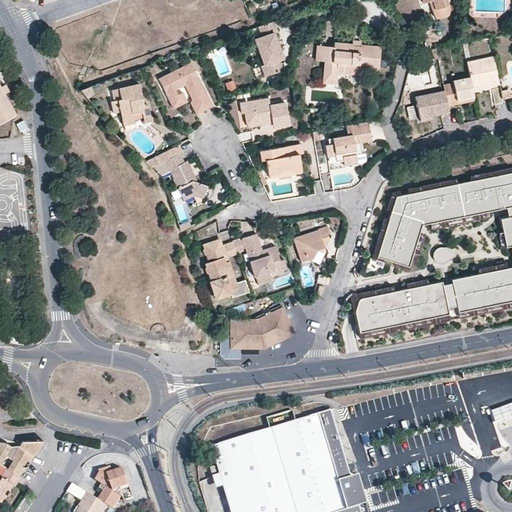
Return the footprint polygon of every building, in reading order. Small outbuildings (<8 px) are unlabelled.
[(431,2),(433,2),(435,10),(433,10),(431,11),(432,13),(438,19),(449,16),(449,10),(446,0),(421,0),(423,5),(431,2)] [(278,31),(275,21),(259,26),(263,36),(256,39),(265,64),(262,65),(266,76),(284,69),(280,59),(284,57),(275,32),(278,31)] [(335,83),(336,64),(344,64),(343,73),(357,74),(359,48),(352,48),(351,45),(334,43),(333,47),(324,46),(323,46),(322,61),(324,62),(323,82),(335,83)] [(315,61),(322,61),(323,46),(324,46),(316,46),(315,61)] [(493,57),(490,58),(495,83),(472,87),(472,90),(499,85),(493,57)] [(472,87),(495,83),(490,58),(466,62),(470,78),(472,87)] [(177,94),(175,89),(185,84),(192,98),(191,102),(197,113),(213,105),(200,80),(198,81),(196,78),(198,77),(191,63),(160,78),(169,98),(177,94)] [(457,104),(457,100),(473,97),(472,90),(472,87),(470,78),(453,81),(452,84),(443,86),(444,91),(447,106),(457,104)] [(0,125),(17,116),(5,94),(10,92),(6,85),(2,87),(0,83),(0,125)] [(132,113),(131,108),(141,106),(142,111),(144,122),(151,121),(147,104),(143,105),(139,83),(112,89),(115,100),(111,100),(114,112),(121,110),(123,121),(133,119),(132,113)] [(79,89),(84,95),(90,93),(89,87),(88,87),(79,89)] [(494,104),(503,103),(501,93),(500,88),(491,90),(494,104)] [(447,106),(444,91),(414,98),(418,119),(430,116),(448,113),(447,106)] [(511,101),(511,97),(511,91),(501,93),(503,103),(511,101)] [(169,98),(173,108),(187,101),(183,92),(177,94),(169,98)] [(246,113),(247,123),(272,119),(272,123),(278,126),(289,124),(285,102),(270,104),(269,98),(240,102),(242,113),(246,113)] [(132,113),(133,119),(143,117),(142,111),(141,106),(131,108),(132,113)] [(247,123),(248,127),(272,123),(272,119),(247,123)] [(360,142),(359,139),(369,137),(366,121),(365,121),(346,125),(347,135),(328,138),(329,144),(325,144),(327,156),(335,155),(337,161),(344,159),(344,164),(358,162),(357,160),(360,160),(364,153),(362,153),(360,143),(360,142)] [(323,131),(313,132),(315,141),(324,139),(323,131)] [(185,150),(181,143),(145,159),(143,160),(149,166),(165,159),(179,152),(185,150)] [(280,172),(283,169),(291,167),(293,170),(302,169),(302,168),(301,154),(303,153),(302,143),(262,150),(263,160),(267,160),(269,173),(270,174),(280,172)] [(179,152),(165,159),(173,179),(171,179),(180,197),(193,193),(203,196),(206,187),(199,185),(195,184),(192,179),(195,178),(187,161),(184,162),(179,152)] [(270,174),(271,177),(302,172),(302,169),(293,170),(291,167),(283,169),(280,172),(270,174)] [(440,279),(359,297),(362,335),(448,317),(447,309),(458,306),(461,313),(511,300),(511,167),(387,193),(370,253),(364,253),(359,272),(359,275),(386,270),(390,260),(406,265),(421,222),(510,202),(511,209),(511,211),(497,216),(505,242),(511,240),(511,243),(511,262),(453,276),(456,298),(446,301),(440,279)] [(180,197),(183,204),(198,198),(201,200),(203,196),(193,193),(180,197)] [(301,263),(312,260),(317,251),(323,253),(325,252),(323,242),(329,240),(328,234),(330,234),(328,226),(318,229),(318,231),(294,238),(301,263)] [(251,253),(254,262),(249,263),(253,278),(260,276),(262,284),(270,281),(268,277),(282,273),(274,247),(260,251),(254,236),(241,240),(244,249),(246,254),(251,253)] [(210,276),(211,276),(213,280),(211,280),(207,281),(210,291),(221,295),(229,293),(229,289),(236,287),(238,294),(247,291),(244,278),(235,282),(234,279),(229,264),(227,257),(236,254),(235,252),(232,243),(232,242),(219,246),(217,241),(203,246),(204,249),(203,251),(203,253),(204,254),(205,256),(207,256),(208,259),(213,258),(214,261),(205,264),(206,268),(205,269),(206,273),(209,273),(210,276)] [(241,250),(238,241),(232,243),(235,252),(241,250)] [(436,264),(456,256),(451,244),(431,252),(436,264)] [(323,253),(317,251),(312,260),(311,262),(319,266),(323,253)] [(238,294),(236,287),(229,289),(229,293),(231,297),(238,294)] [(242,348),(264,347),(286,336),(285,333),(294,329),(280,303),(265,311),(266,313),(257,318),(254,318),(230,318),(232,345),(241,345),(242,348)] [(511,419),(511,404),(493,411),(497,425),(511,419)] [(360,511),(357,499),(348,471),(331,412),(211,447),(230,511),(360,511)] [(17,447),(13,453),(8,450),(11,446),(0,443),(0,466),(5,470),(16,476),(22,467),(26,467),(36,451),(35,447),(33,445),(32,443),(29,442),(20,442),(17,447)] [(97,489),(101,492),(100,494),(101,496),(98,501),(105,506),(112,510),(119,498),(125,497),(126,500),(134,498),(123,468),(112,472),(110,466),(97,471),(97,474),(93,480),(100,485),(97,489)] [(364,494),(356,468),(353,469),(348,471),(357,499),(363,498),(365,497),(364,494)] [(0,499),(2,497),(6,496),(7,497),(9,494),(7,493),(7,490),(10,485),(12,487),(18,478),(16,476),(5,470),(0,477),(0,499)] [(76,506),(78,508),(75,511),(101,511),(105,506),(98,501),(85,493),(76,506)]
